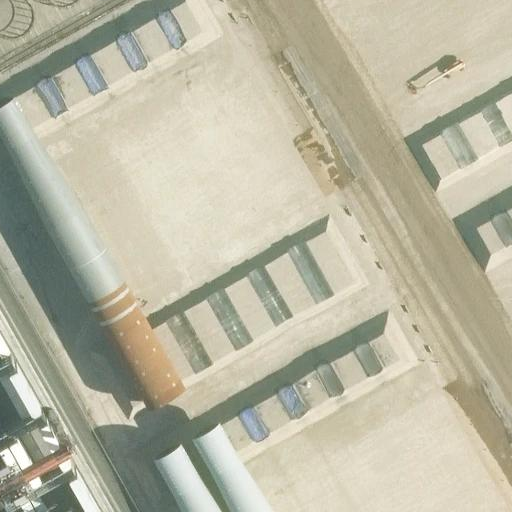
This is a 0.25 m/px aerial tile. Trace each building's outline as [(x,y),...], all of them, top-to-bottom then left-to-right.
[(23,0),(15,0),(6,6),(22,34),(38,25),(23,0)] [(448,39),(457,19),(447,15),(438,34),(448,39)] [(315,76),(340,89),(362,46),(337,33),(315,76)] [(402,133),(431,64),(394,49),(391,56),(362,44),(343,91),(367,101),(364,108),(389,118),(386,126),(402,133)] [(51,104),(82,177),(107,167),(89,125),(118,113),(131,144),(154,135),(127,72),(51,104)] [(227,119),(242,125),(247,113),(232,107),(227,119)] [(325,165),(337,129),(311,120),(299,157),(325,165)] [(0,209),(13,204),(6,186),(33,175),(28,163),(53,153),(41,121),(0,136),(0,209)] [(338,134),(323,169),(349,180),(363,144),(338,134)] [(273,135),(271,143),(295,151),(298,143),(273,135)] [(349,183),(374,191),(380,171),(356,162),(349,183)]
